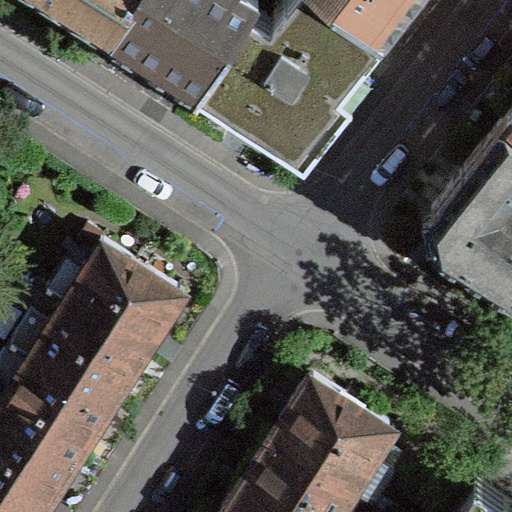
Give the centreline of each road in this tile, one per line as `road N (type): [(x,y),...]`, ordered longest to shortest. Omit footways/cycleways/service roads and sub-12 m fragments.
road 1 (residential): [(0,55),(296,247)]
road 2 (residential): [(296,247),(120,511)]
road 3 (residential): [(491,0),(296,247)]
road 4 (residential): [(296,247),(511,390)]
